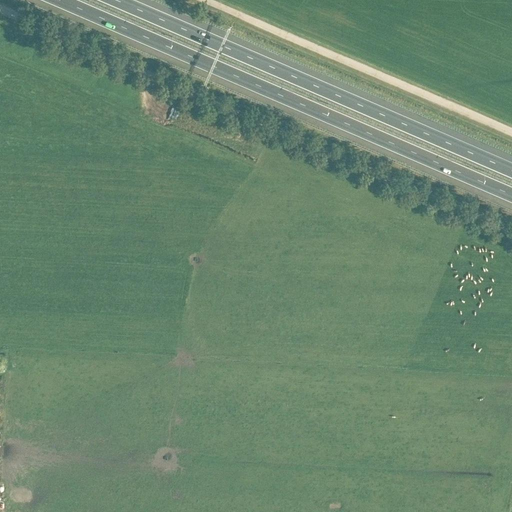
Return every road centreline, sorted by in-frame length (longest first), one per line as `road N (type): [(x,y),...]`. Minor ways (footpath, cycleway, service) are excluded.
road 1 (track): [(0,15),(511,230)]
road 2 (motorway): [(62,0),(511,193)]
road 3 (motorway): [(511,165),(131,0)]
road 4 (track): [(511,135),(199,0)]
